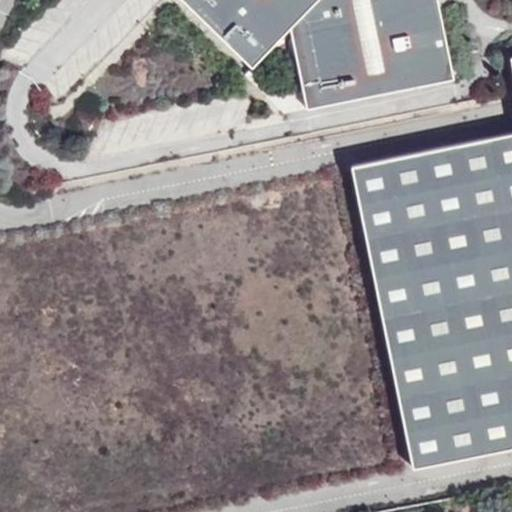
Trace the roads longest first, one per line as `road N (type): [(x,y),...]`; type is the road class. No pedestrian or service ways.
road 1 (unknown): [(104,0),(19,93),(20,130),(30,150),(47,167),(66,170),(483,94),(492,65),(489,32)]
road 2 (residential): [(0,208),(15,212),(511,103)]
road 3 (residential): [(260,511),(511,462)]
